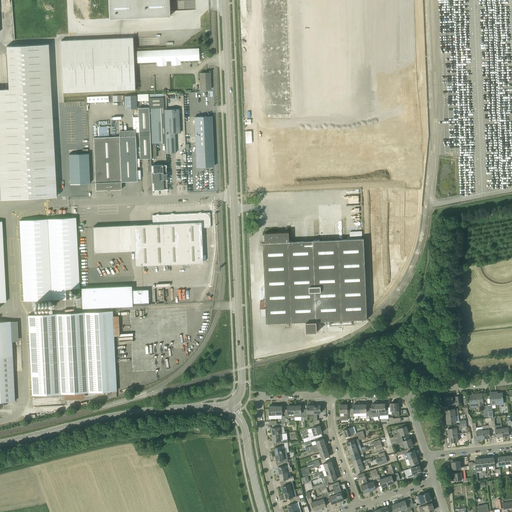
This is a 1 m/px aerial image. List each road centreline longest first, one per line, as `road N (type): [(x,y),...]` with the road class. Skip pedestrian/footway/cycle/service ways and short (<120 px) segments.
road 1 (unclassified): [(0,444),(120,415),(230,404)]
road 2 (residential): [(454,387),(454,225),(511,210)]
road 3 (tertiary): [(230,404),(241,390),(233,196)]
road 4 (unknown): [(455,0),(462,200)]
road 5 (tertiary): [(233,196),(224,0)]
road 6 (unknown): [(488,0),(495,193)]
road 7 (unclassified): [(54,203),(233,196)]
road 8 (unknown): [(267,126),(270,187),(255,184),(254,126)]
road 9 (unknown): [(429,0),(434,133)]
road 10 (unknown): [(399,181),(402,285),(413,263)]
road 11 (unknown): [(370,183),(374,308)]
road 12 (residential): [(277,511),(258,416),(262,395)]
